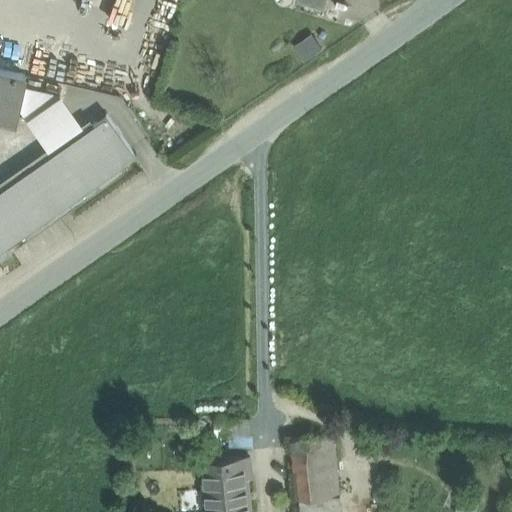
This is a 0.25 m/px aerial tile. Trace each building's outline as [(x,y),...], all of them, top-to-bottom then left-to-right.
[(294,43),(304,59),(323,47),(312,31),(294,43)] [(24,74),(0,68),(0,118),(13,122),(24,74)] [(107,113),(0,189),(0,248),(135,154),(107,113)] [(334,434),(292,438),(298,497),(339,494),(334,434)] [(244,459),(220,461),(220,467),(203,469),(206,511),(250,511),(245,465),(244,459)] [(340,511),(339,494),(298,497),(300,511),(340,511)]
